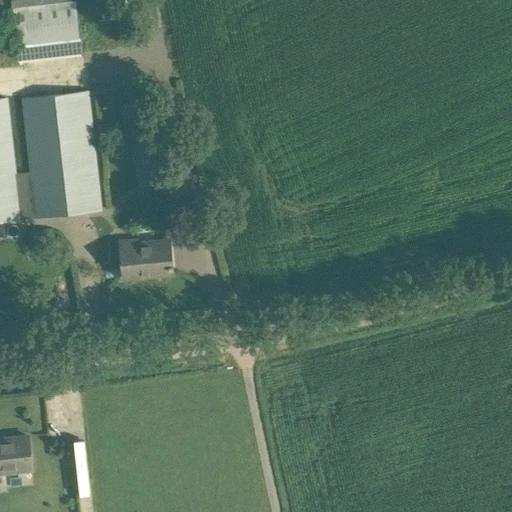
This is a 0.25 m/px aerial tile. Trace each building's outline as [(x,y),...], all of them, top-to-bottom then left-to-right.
[(83,53),(76,0),(11,0),(19,61),(83,53)] [(101,208),(99,188),(88,90),(23,98),(31,170),(15,172),(8,97),(0,98),(0,219),(20,218),(16,182),(32,180),(36,216),(101,208)] [(114,95),(103,96),(104,106),(115,105),(114,95)] [(121,104),(141,187),(146,207),(170,201),(145,98),(121,104)] [(120,242),(121,258),(123,278),(173,273),(171,253),(170,239),(138,243),(138,240),(120,242)] [(0,471),(32,468),(30,455),(28,435),(0,437),(0,471)] [(71,454),(60,455),(65,498),(76,497),(71,454)]
